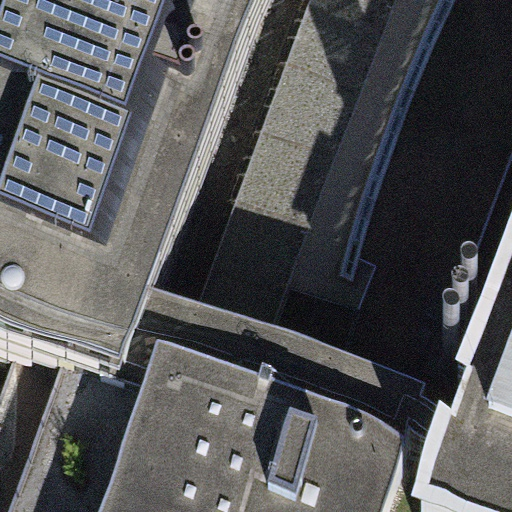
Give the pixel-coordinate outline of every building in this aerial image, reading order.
[(10,0),(0,28),(0,367),(63,390),(112,409),(146,318),(264,0),(10,0)] [(511,0),(313,0),(189,334),(269,364),(288,313),(316,324),(356,339),(337,391),(416,420),(511,158),(511,0)] [(511,511),(511,281),(451,447),(439,478),(426,511),(511,511)] [(112,409),(63,390),(17,511),(392,511),(409,467),(412,432),(416,420),(337,391),(356,339),(316,324),(288,313),(269,364),(189,334),(146,318),(112,409)] [(412,432),(409,467),(439,478),(451,447),(412,432)]
